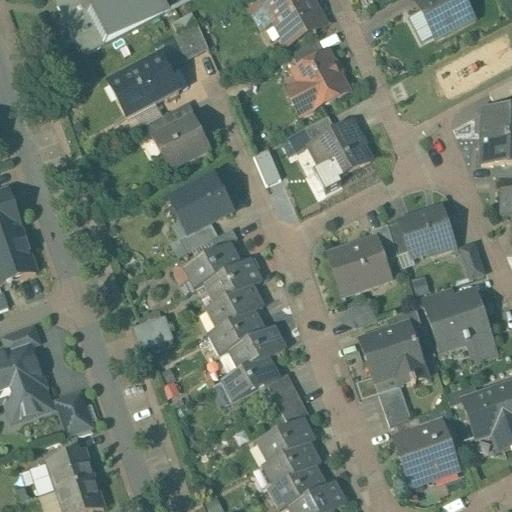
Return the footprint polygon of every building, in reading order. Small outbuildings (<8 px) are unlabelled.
[(52,0),(61,16),(65,14),(70,24),(66,26),(83,58),(194,0),(115,0),(107,5),(104,0),(52,0)] [(323,27),(308,0),(275,0),(265,6),(287,46),(323,27)] [(434,0),(419,8),(436,40),(471,22),(459,0),(434,0)] [(191,16),(171,26),(177,37),(197,26),(191,16)] [(177,37),(172,39),(185,64),(208,52),(197,26),(177,37)] [(317,44),(291,57),(298,72),(324,58),(317,44)] [(298,72),(293,75),(304,96),(307,100),(313,97),(320,110),(348,95),(328,56),(324,58),(298,72)] [(160,59),(108,87),(127,123),(179,95),(160,59)] [(511,83),(488,96),(495,108),(511,98),(511,83)] [(304,96),(290,103),(299,119),(313,112),(314,113),(320,110),(313,97),(307,100),(304,96)] [(188,106),(145,129),(153,143),(192,122),(193,124),(196,122),(188,106)] [(511,112),(482,112),(481,140),(511,140),(511,112)] [(328,120),(304,133),(312,147),(335,134),(328,120)] [(192,122),(153,143),(169,175),(208,154),(193,124),(192,122)] [(312,147),(310,148),(323,172),(329,168),(336,182),(370,164),(359,144),(359,141),(351,126),(335,134),(312,147)] [(511,140),(481,140),(481,168),(493,168),(511,168),(511,140)] [(254,159),(266,188),(280,182),(268,154),(254,159)] [(511,168),(493,168),(493,180),(495,180),(511,180),(511,168)] [(511,180),(495,180),(495,193),(502,193),(511,192),(511,180)] [(213,181),(169,204),(187,238),(187,239),(211,227),(226,220),(218,204),(224,201),(213,181)] [(511,192),(502,193),(502,219),(511,219),(511,192)] [(0,195),(0,237),(20,231),(21,230),(8,193),(0,195)] [(426,216),(424,216),(421,216),(419,217),(418,218),(417,220),(399,226),(409,255),(412,261),(451,248),(455,258),(456,257),(440,212),(426,216)] [(400,224),(387,229),(397,259),(409,255),(399,226),(400,225),(400,224)] [(211,227),(187,239),(187,238),(178,243),(186,257),(212,243),(217,240),(211,227)] [(387,229),(371,234),(374,242),(375,242),(383,265),(397,260),(397,259),(387,229)] [(20,231),(0,237),(0,288),(36,276),(20,231)] [(217,240),(212,243),(217,253),(228,247),(237,243),(232,233),(217,240)] [(374,242),(329,257),(343,299),(389,283),(383,265),(375,242),(374,242)] [(217,253),(182,272),(194,293),(249,264),(248,264),(240,268),(228,247),(217,253)] [(483,278),(473,248),(460,252),(470,282),(483,278)] [(249,264),(194,293),(194,294),(203,289),(214,309),(205,314),(260,285),(249,264)] [(260,285),(205,314),(216,334),(207,339),(207,340),(262,311),(251,290),(260,286),(260,285)] [(451,291),(420,301),(425,316),(429,315),(456,306),(456,305),(451,291)] [(0,312),(9,310),(6,296),(0,296),(0,312)] [(456,306),(429,315),(441,350),(465,342),(466,345),(467,345),(471,358),(493,350),(487,332),(485,332),(473,299),(456,305),(456,306)] [(369,303),(348,310),(351,321),(373,314),(369,303)] [(262,311),(207,340),(218,361),(273,331),(264,336),(253,316),(262,311)] [(415,312),(385,322),(389,333),(408,327),(410,331),(421,327),(415,312)] [(373,314),(351,321),(355,332),(377,325),(373,314)] [(163,324),(136,333),(142,351),(169,342),(163,324)] [(389,333),(359,344),(374,386),(407,375),(411,388),(415,387),(414,385),(426,381),(422,369),(423,369),(410,331),(408,327),(389,333)] [(273,331),(218,361),(219,361),(228,356),(238,376),(220,386),(221,386),(284,352),(273,331)] [(32,333),(3,343),(8,356),(30,348),(30,350),(37,347),(32,333)] [(8,356),(0,359),(0,406),(5,405),(12,427),(50,413),(43,392),(45,391),(30,350),(30,348),(8,356)] [(284,352),(221,386),(232,407),(267,389),(278,383),(267,362),(284,353),(284,352)] [(278,383),(267,389),(273,399),(292,389),(287,378),(278,383)] [(477,400),(463,405),(464,406),(476,441),(493,435),(499,452),(511,447),(511,388),(477,400)] [(292,389),(273,399),(278,409),(298,399),(292,389)] [(473,389),(446,399),(450,411),(464,406),(463,405),(477,400),(473,389)] [(399,390),(378,398),(382,409),(403,401),(399,390)] [(91,431),(79,398),(56,406),(67,439),(91,431)] [(298,399),(278,409),(283,419),(303,409),(298,399)] [(403,401),(382,409),(385,420),(407,412),(403,401)] [(303,409),(283,419),(288,430),(302,423),(309,419),(303,409)] [(407,412),(385,420),(389,431),(393,429),(411,423),(407,412)] [(411,423),(393,429),(397,441),(422,432),(418,421),(411,423)] [(288,430),(256,447),(267,468),(261,471),(262,472),(313,444),(302,423),(288,430)] [(397,441),(393,442),(409,489),(458,473),(442,425),(422,432),(397,441)] [(313,444),(262,472),(272,492),(267,495),(319,468),(308,448),(313,445),(313,444)] [(84,454),(47,466),(48,467),(57,495),(93,483),(84,455),(84,454)] [(319,468),(267,495),(275,511),(286,511),(333,487),(333,486),(324,491),(313,471),(319,469),(319,468)] [(102,511),(93,483),(57,495),(57,496),(58,496),(62,511),(102,511)] [(333,487),(286,511),(287,511),(288,511),(287,511),(336,511),(344,508),(333,487)]
